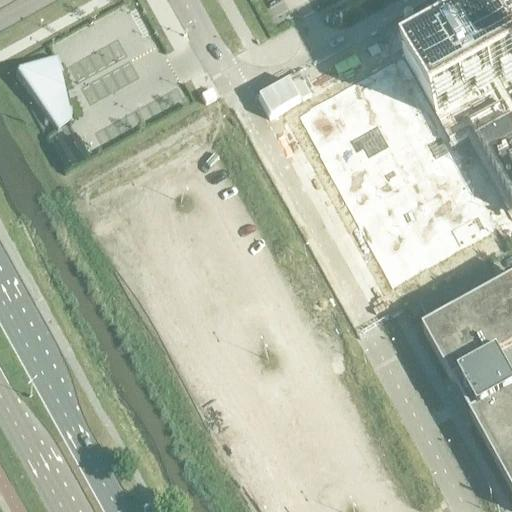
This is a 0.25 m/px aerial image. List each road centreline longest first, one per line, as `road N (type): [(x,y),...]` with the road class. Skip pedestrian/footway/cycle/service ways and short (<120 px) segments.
road 1 (residential): [(367,330),(237,94)]
road 2 (secondary): [(122,511),(0,284)]
road 3 (unclassified): [(466,511),(367,330)]
road 4 (unclassified): [(414,0),(237,94)]
road 5 (secondary): [(0,395),(66,511)]
